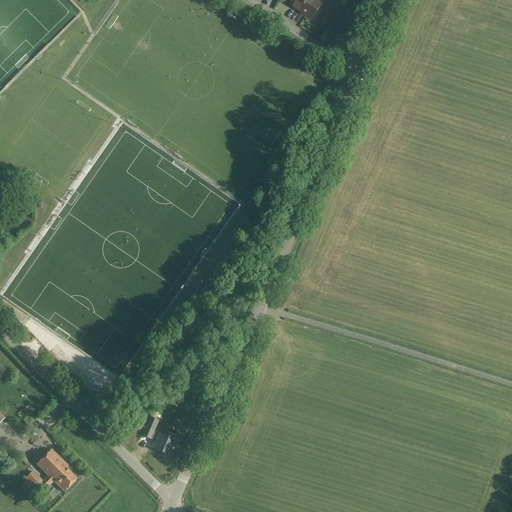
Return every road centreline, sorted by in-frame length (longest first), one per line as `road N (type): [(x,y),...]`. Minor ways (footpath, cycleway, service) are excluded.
road 1 (unclassified): [(172,503),(364,61)]
road 2 (residential): [(172,503),(0,328)]
road 3 (unclassified): [(364,61),(260,0)]
